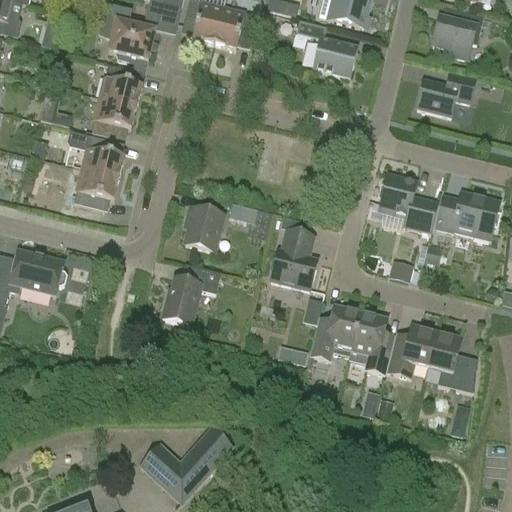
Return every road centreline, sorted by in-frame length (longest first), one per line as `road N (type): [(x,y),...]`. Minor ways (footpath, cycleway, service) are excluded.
road 1 (residential): [(0,221),(145,256),(185,95),(375,142)]
road 2 (residential): [(507,324),(338,282),(375,142)]
road 3 (residential): [(375,142),(409,0)]
road 4 (residential): [(511,176),(375,142)]
